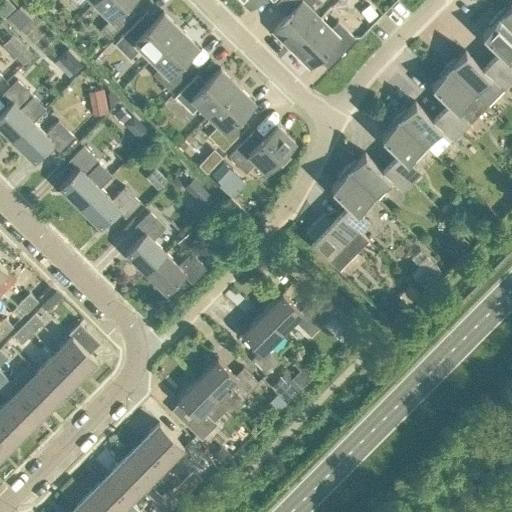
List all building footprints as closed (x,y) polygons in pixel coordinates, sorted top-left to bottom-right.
[(95,0),(111,16),(100,27),(109,36),(130,14),(122,6),(127,0),(95,0)] [(272,28),(291,46),(319,17),(308,5),(312,0),(281,0),(290,9),(272,28)] [(505,4),(496,13),(511,28),(511,0),(507,6),(505,4)] [(376,11),(369,3),(361,9),(368,18),(376,11)] [(28,14),(19,5),(7,16),(16,25),(28,14)] [(141,45),(151,55),(180,26),(163,9),(144,28),(136,20),(114,42),(130,57),(141,45)] [(498,49),(490,57),(511,78),(511,77),(511,28),(496,13),(488,21),(490,23),(481,32),(498,49)] [(319,17),(291,46),(310,64),(328,46),(336,54),(354,36),(338,19),(330,27),(319,17)] [(180,26),(151,55),(160,64),(153,72),(169,89),(187,70),(179,62),(197,43),(180,26)] [(31,51),(12,32),(2,41),(22,61),(31,51)] [(82,63),(66,46),(56,56),(73,73),(82,63)] [(455,55),(446,64),(477,94),(493,78),(502,87),(511,78),(490,57),(482,65),(465,48),(456,57),(455,55)] [(448,100),(440,108),(461,129),(486,104),(477,94),(446,64),(437,73),(439,74),(431,83),(448,100)] [(199,102),(208,111),(237,83),(219,66),(201,84),(193,76),(175,94),(192,110),(199,102)] [(0,110),(0,125),(13,138),(32,118),(33,118),(45,106),(32,93),(33,93),(17,77),(2,92),(10,100),(0,110)] [(237,83),(208,111),(219,121),(208,133),(223,148),(244,126),(236,118),(254,99),(237,83)] [(88,90),(93,114),(108,110),(103,87),(88,90)] [(404,106),(396,115),(427,145),(443,129),(452,138),(461,129),(440,108),(432,116),(415,100),(406,108),(404,106)] [(120,106),(114,112),(122,120),(128,114),(120,106)] [(398,151),(390,159),(411,180),(420,171),(411,162),(427,145),(396,115),(387,124),(389,126),(381,134),(398,151)] [(32,118),(13,138),(33,158),(50,140),(59,149),(74,134),(58,118),(45,131),(33,118),(32,118)] [(284,149),(294,139),(277,122),(258,140),(250,132),(230,152),(247,169),(258,157),(267,166),(276,158),(280,163),(289,154),(284,149)] [(59,184),(79,204),(99,184),(100,185),(112,172),(99,159),(83,143),(68,158),(76,166),(59,184)] [(354,157),(346,166),(377,196),(393,180),(402,189),(411,180),(390,159),(382,167),(365,151),(356,159),(354,157)] [(211,171),(223,182),(234,170),(222,159),(211,171)] [(145,175),(158,188),(168,179),(155,165),(145,175)] [(348,202),(340,210),(361,231),(370,222),(361,213),(377,196),(346,166),(337,175),(339,177),(331,185),(348,202)] [(190,192),(200,183),(193,176),(183,185),(190,192)] [(99,184),(79,204),(99,224),(117,207),(125,215),(140,200),(124,184),(112,197),(100,185),(99,184)] [(125,250),(145,270),(165,250),(153,237),(165,225),(149,209),(134,224),(143,232),(125,250)] [(361,231),(340,210),(332,218),(324,211),(305,230),(316,240),(313,243),(338,268),(368,238),(361,231)] [(176,241),(185,250),(210,226),(202,217),(176,241)] [(474,223),(466,231),(473,238),(481,230),(474,223)] [(400,263),(426,288),(437,277),(434,274),(440,268),(419,249),(411,257),(408,254),(400,263)] [(165,250),(145,270),(166,290),(183,272),(191,281),(206,266),(191,250),(178,263),(165,250)] [(7,269),(0,261),(0,293),(16,277),(7,269)] [(399,294),(402,297),(397,302),(393,298),(383,309),(394,320),(404,309),(403,307),(405,305),(407,307),(421,293),(410,283),(399,294)] [(18,302),(26,310),(37,299),(29,290),(18,302)] [(282,290),(261,311),(281,331),(295,318),(310,333),(329,315),(311,297),(300,308),(282,290)] [(35,310),(24,322),(32,330),(43,319),(35,310)] [(281,331),(261,311),(242,331),(259,348),(251,357),(266,372),(282,356),(269,343),(281,331)] [(4,316),(0,319),(0,333),(1,335),(13,324),(4,316)] [(71,334),(54,351),(78,376),(96,357),(89,350),(100,340),(80,319),(68,331),(71,334)] [(32,330),(24,322),(12,333),(21,341),(32,330)] [(54,351),(36,369),(60,394),(78,376),(54,351)] [(197,376),(227,406),(229,409),(258,380),(243,365),(235,373),(217,356),(197,376)] [(36,369),(18,387),(43,412),(60,394),(36,369)] [(271,384),(285,399),(299,386),(285,370),(271,384)] [(227,406),(197,376),(177,396),(194,413),(186,422),(201,437),(217,421),(214,418),(227,406)] [(18,387),(0,405),(25,429),(43,412),(18,387)] [(0,405),(0,440),(7,447),(25,429),(0,405)] [(159,420),(141,438),(165,463),(183,444),(159,420)] [(141,438),(123,456),(147,481),(165,463),(141,438)] [(213,453),(223,463),(233,454),(222,443),(213,453)] [(123,456),(105,474),(130,499),(147,481),(123,456)] [(193,468),(182,479),(190,488),(201,476),(193,468)] [(105,474),(87,492),(107,511),(116,511),(130,499),(105,474)] [(190,488),(182,479),(171,490),(179,499),(190,488)] [(107,511),(87,492),(69,510),(71,511),(107,511)]
